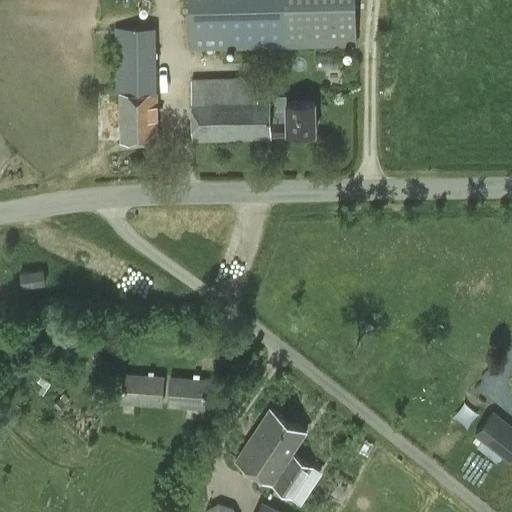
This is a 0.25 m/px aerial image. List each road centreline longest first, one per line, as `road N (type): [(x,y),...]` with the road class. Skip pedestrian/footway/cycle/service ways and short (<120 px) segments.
road 1 (unclassified): [(484,511),(247,318),(126,233),(104,201)]
road 2 (tertiary): [(104,201),(511,189)]
